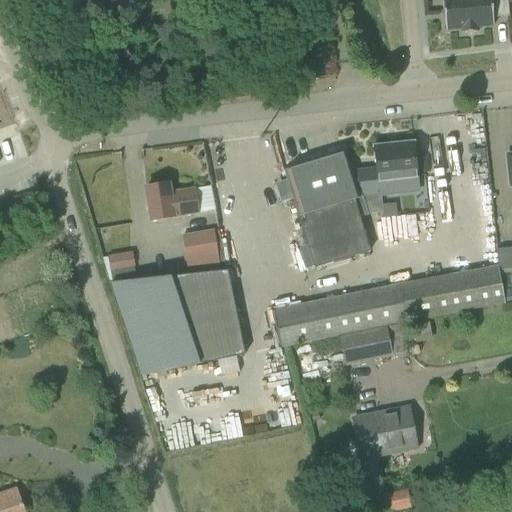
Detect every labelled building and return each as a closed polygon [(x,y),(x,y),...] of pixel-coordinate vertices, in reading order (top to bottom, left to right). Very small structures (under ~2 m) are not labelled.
[(442,0),(446,31),(462,30),(462,34),(478,32),(478,28),(494,26),(493,18),(509,17),(507,0),(442,0)] [(354,172),(362,198),(363,198),(381,195),(396,193),(395,180),(416,177),(413,143),(375,147),(377,169),(354,172)] [(362,198),(354,172),(348,151),(284,171),(298,217),(302,216),(305,223),(299,225),(313,270),(370,252),(359,217),(368,216),(368,215),(363,198),(362,198)] [(146,188),(152,221),(198,213),(194,189),(170,193),(169,184),(146,188)] [(381,195),(363,198),(368,215),(383,213),(382,205),(381,195)] [(383,213),(384,219),(397,217),(396,204),(382,205),(383,213)] [(188,275),(188,276),(197,274),(221,270),(213,230),(181,237),(188,275)] [(511,248),(496,250),(498,270),(511,268),(511,248)] [(132,253),(107,257),(111,283),(135,279),(134,268),(135,268),(132,253)] [(320,302),(273,312),(281,350),(330,340),(341,337),(401,325),(477,309),(504,303),(497,266),(472,271),(320,302)] [(188,275),(111,284),(142,377),(218,361),(245,355),(227,271),(197,274),(188,276),(188,275)] [(428,322),(411,326),(415,344),(432,340),(428,322)] [(341,337),(346,365),(407,352),(401,325),(341,337)] [(410,409),(353,420),(361,459),(374,457),(417,448),(410,409)] [(318,412),(311,414),(313,423),(320,421),(318,412)] [(375,460),(362,462),(371,511),(392,511),(411,509),(410,506),(408,490),(383,495),(376,460),(375,460)] [(0,511),(25,511),(17,489),(0,495),(0,511)]
